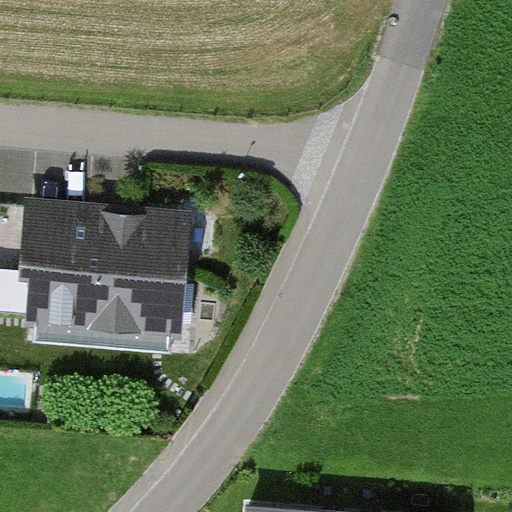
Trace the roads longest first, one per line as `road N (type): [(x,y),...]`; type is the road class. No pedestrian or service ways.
road 1 (residential): [(161,511),(215,457),(371,179)]
road 2 (residential): [(371,179),(272,154),(0,130)]
road 3 (residential): [(371,179),(434,0)]
